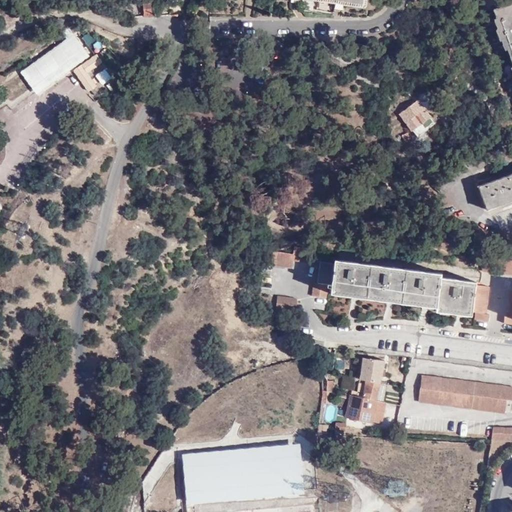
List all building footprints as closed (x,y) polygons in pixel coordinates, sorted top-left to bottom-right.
[(144,17),(155,16),(155,2),(144,2),(144,17)] [(511,3),(493,10),(499,28),(503,41),(511,65),(511,3)] [(503,41),(499,28),(495,30),(499,42),(503,41)] [(20,72),(36,94),(89,56),(88,54),(40,89),(26,70),(74,35),(73,34),(20,72)] [(26,70),(40,89),(88,54),(74,35),(26,70)] [(87,73),(102,62),(97,54),(74,70),(89,91),(96,86),(87,73)] [(99,85),(111,80),(107,69),(94,74),(99,85)] [(399,114),(413,131),(430,118),(416,101),(399,114)] [(430,118),(413,131),(412,132),(416,138),(435,124),(430,117),(430,118)] [(464,154),(469,168),(490,160),(485,146),(464,154)] [(457,158),(431,186),(443,197),(469,168),(457,158)] [(511,174),(478,188),(486,210),(507,203),(511,200),(511,174)] [(313,263),(315,250),(294,247),(294,254),(273,251),(271,265),(292,268),(293,260),(313,263)] [(511,274),(511,261),(484,258),(482,271),(511,274)] [(486,314),(489,287),(476,285),(476,282),(440,278),(441,274),(335,261),(335,264),(320,262),(318,283),(314,283),(312,297),(326,298),(328,287),(332,288),(331,294),(356,297),(363,298),(391,302),(424,306),(436,308),(436,312),(459,314),(472,316),(472,313),(476,313),(475,320),(489,322),(489,315),(486,314)] [(296,313),(298,299),(277,297),(275,311),(296,313)] [(371,423),(383,360),(362,357),(354,394),(340,391),(338,396),(349,399),(345,418),(371,423)] [(511,368),(511,359),(500,357),(499,366),(511,368)] [(511,400),(511,387),(421,376),(417,402),(504,413),(506,400),(511,400)] [(345,431),(345,423),(335,423),(335,431),(345,431)] [(511,427),(492,427),(491,439),(511,440),(511,427)] [(182,460),(185,506),(303,497),(299,446),(181,454),(182,460)]
